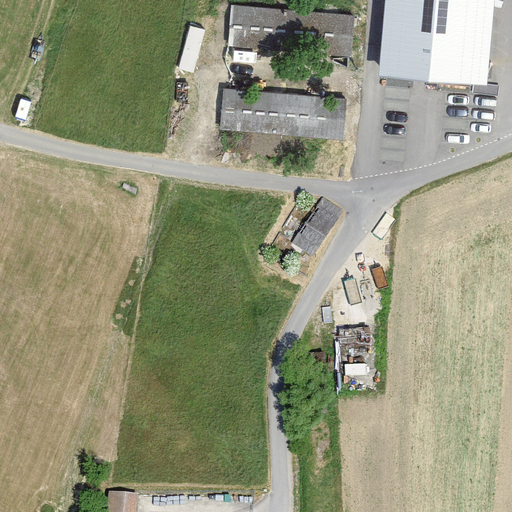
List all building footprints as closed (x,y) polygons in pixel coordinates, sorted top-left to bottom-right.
[(384,0),(377,69),(488,81),(496,0),(384,0)] [(357,16),(230,6),(226,49),(354,59),(357,16)] [(348,100),(223,89),(219,130),(345,141),(348,100)] [(320,195),(287,248),(311,263),(343,210),(320,195)] [(140,511),(142,500),(110,497),(108,511),(140,511)]
